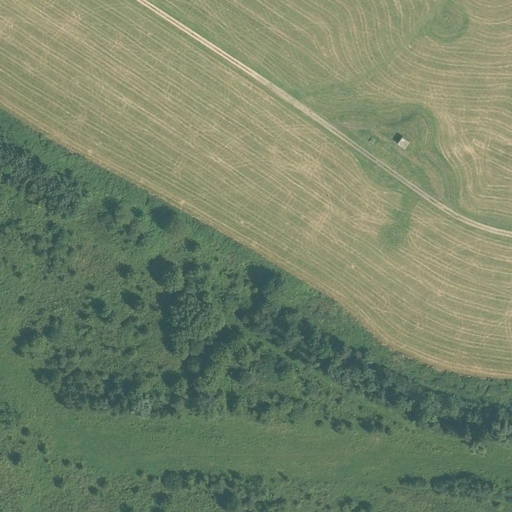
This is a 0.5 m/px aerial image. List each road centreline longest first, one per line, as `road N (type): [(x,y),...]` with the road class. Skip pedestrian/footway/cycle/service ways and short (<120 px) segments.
road 1 (track): [(137,0),(446,211),(511,236)]
road 2 (track): [(335,131),(363,131),(428,173),(440,207)]
